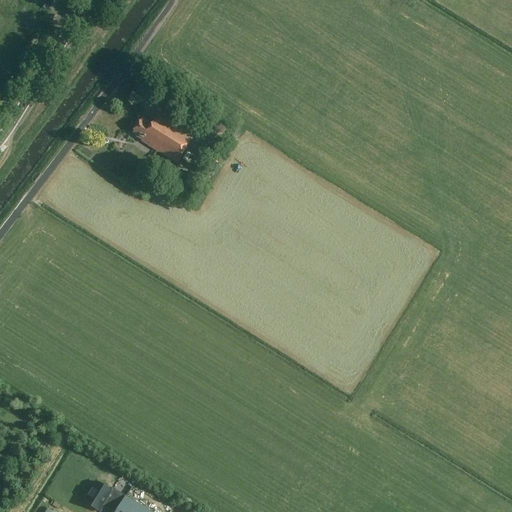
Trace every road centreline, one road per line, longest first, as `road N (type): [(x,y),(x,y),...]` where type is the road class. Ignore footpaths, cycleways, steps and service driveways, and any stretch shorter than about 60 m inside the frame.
road 1 (unclassified): [(0,239),(175,0)]
road 2 (tertiary): [(0,139),(88,0)]
